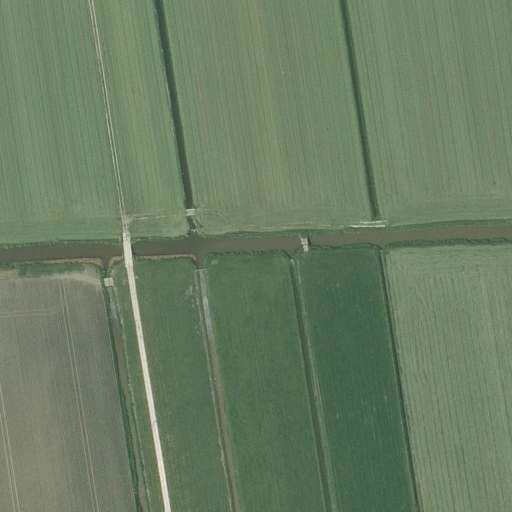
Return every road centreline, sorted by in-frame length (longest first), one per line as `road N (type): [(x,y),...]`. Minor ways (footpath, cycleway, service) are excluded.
road 1 (track): [(167,511),(93,0)]
road 2 (track): [(337,511),(307,275)]
